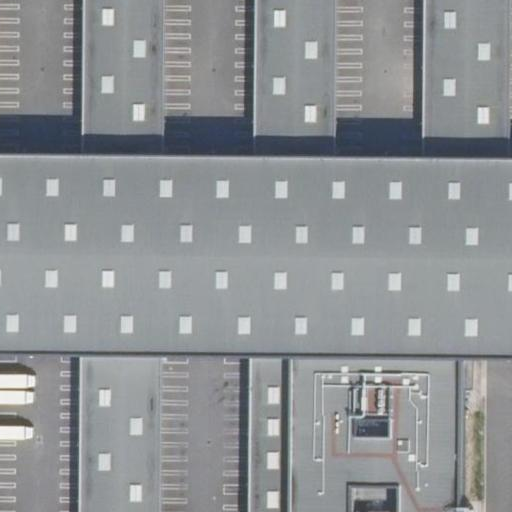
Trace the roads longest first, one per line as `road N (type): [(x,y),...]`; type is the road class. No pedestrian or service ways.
road 1 (unknown): [(384,0),(384,135)]
road 2 (unknown): [(43,0),(41,132)]
road 3 (unknown): [(214,0),(216,128)]
